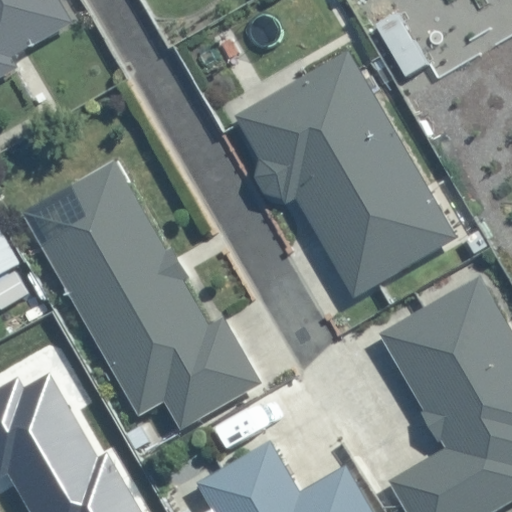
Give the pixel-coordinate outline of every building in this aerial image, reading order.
[(66,6),(63,0),(0,0),(0,77),(22,65),(17,56),(54,35),(76,22),(66,6)] [(437,28),(435,24),(419,0),(366,0),(400,52),(437,28)] [(240,119),(266,161),(260,184),(272,202),(304,203),(361,297),(465,233),(453,215),(352,51),(240,119)] [(216,324),(210,314),(121,162),(28,217),(143,412),(167,398),(186,429),(264,383),(226,318),(216,324)] [(0,226),(0,277),(23,264),(0,226)] [(465,284),(383,335),(380,337),(438,431),(449,448),(393,483),(410,511),(494,511),(511,501),(511,326),(482,278),(480,274),(465,284)] [(219,511),(377,511),(353,468),(302,496),(274,445),(204,484),(219,511)]
